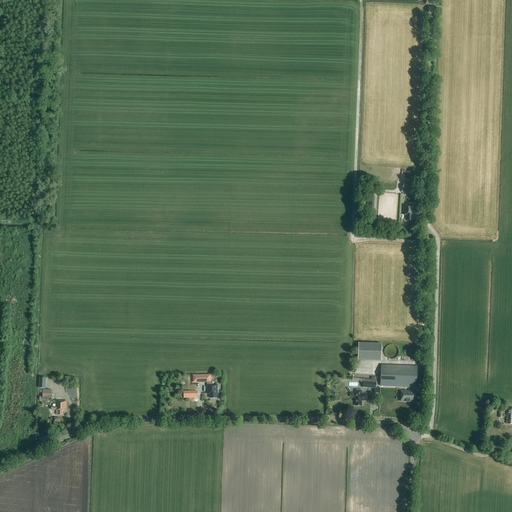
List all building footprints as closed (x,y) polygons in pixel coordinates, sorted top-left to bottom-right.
[(405,183),(402,192),(415,195),(418,186),(405,183)] [(404,205),(403,215),(407,215),(406,221),(413,221),(414,206),(404,205)] [(358,343),(358,360),(381,361),(382,344),(358,343)] [(386,348),(385,350),(384,352),(385,354),(386,356),(387,358),(389,359),(392,359),(394,359),(396,358),(397,356),(398,354),(399,352),(398,350),(397,348),(396,346),(394,345),(392,345),(389,345),(387,346),(386,348)] [(381,365),(380,386),(417,388),(418,367),(381,365)] [(376,388),(376,380),(361,379),(361,381),(366,382),(365,388),(374,389),(374,393),(378,394),(379,389),(376,388)] [(210,398),(217,398),(217,385),(213,385),(207,385),(207,394),(210,394),(210,398)] [(51,394),(51,390),(42,389),(42,400),(49,400),(49,397),(52,397),(52,394),(51,394)] [(362,394),(362,390),(355,390),(355,406),(362,406),(362,401),(369,401),(369,394),(362,394)] [(416,402),(417,391),(400,390),(400,402),(416,402)] [(53,403),(55,403),(55,408),(51,408),(51,410),(54,410),(54,409),(55,409),(55,410),(56,410),(56,415),(62,415),(62,410),(66,410),(67,401),(53,401),(53,403)]
